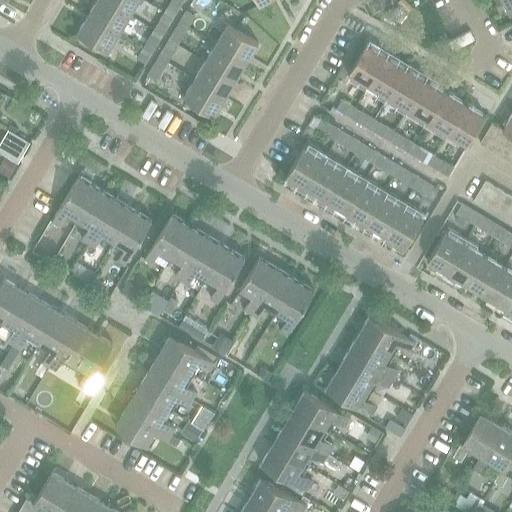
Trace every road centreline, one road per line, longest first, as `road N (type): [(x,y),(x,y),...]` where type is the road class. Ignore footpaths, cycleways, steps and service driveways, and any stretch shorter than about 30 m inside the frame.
road 1 (tertiary): [(483,334),(233,183)]
road 2 (residential): [(233,183),(347,0)]
road 3 (residential): [(183,508),(0,402)]
road 4 (residential): [(381,511),(483,334)]
road 5 (tertiary): [(233,183),(81,94)]
road 6 (residential): [(0,230),(81,94)]
